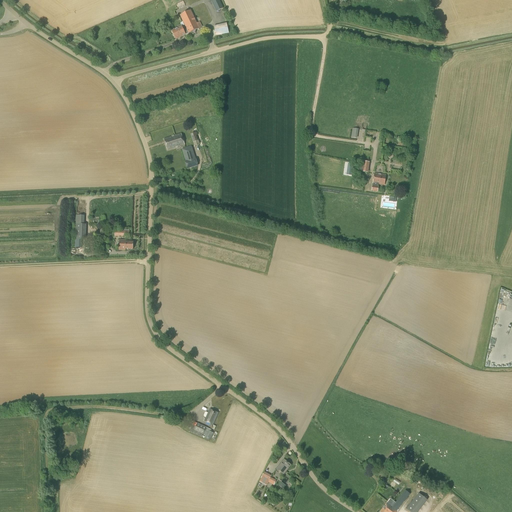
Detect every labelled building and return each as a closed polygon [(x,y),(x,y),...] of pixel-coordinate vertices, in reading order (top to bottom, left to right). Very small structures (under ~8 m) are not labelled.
[(216,12),(223,9),(219,0),(211,0),(216,12)] [(183,30),(186,35),(202,27),(200,22),(197,24),(191,10),(180,15),(186,29),(183,30)] [(216,36),(229,33),(226,23),(214,26),(216,36)] [(186,35),(183,30),(182,26),(172,30),(176,39),(186,35)] [(193,142),(200,140),(197,132),(190,134),(193,142)] [(167,150),(185,145),(181,133),(164,139),(167,150)] [(191,146),(182,149),(186,161),(185,161),(187,169),(198,166),(195,158),(191,146)] [(366,172),(368,162),(362,161),(360,171),(366,172)] [(384,185),(386,175),(374,173),(373,183),(373,186),(372,191),(378,191),(379,186),(378,186),(379,184),(384,185)] [(133,249),(134,242),(126,241),(126,240),(120,240),(119,250),(125,250),(125,249),(133,249)] [(218,413),(210,409),(208,413),(206,412),(205,412),(204,415),(204,417),(206,417),(204,421),(213,425),(218,413)] [(197,423),(194,422),(191,429),(190,432),(202,437),(203,434),(211,439),(214,433),(211,432),(212,430),(206,428),(206,427),(197,423)] [(291,465),(284,459),(276,469),(283,475),(291,465)] [(271,476),(264,472),(261,478),(259,482),(266,485),(271,476)] [(396,511),(410,494),(405,490),(393,506),(388,502),(380,511),(396,511)] [(418,492),(404,508),(408,511),(414,511),(425,499),(418,492)]
